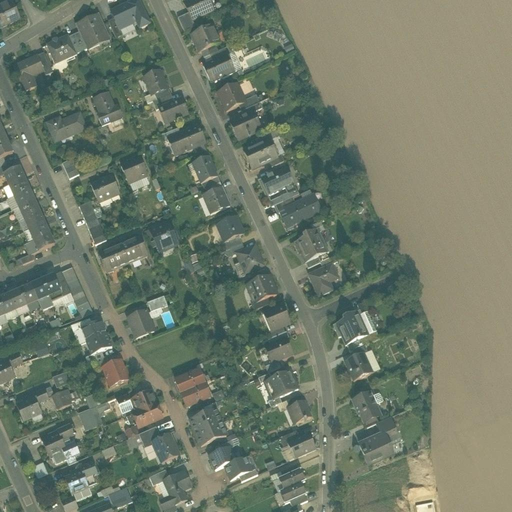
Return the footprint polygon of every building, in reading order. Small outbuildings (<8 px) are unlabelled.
[(114,21),(119,31),(120,31),(137,23),(140,30),(150,25),(139,0),(138,0),(128,5),(128,6),(120,10),(120,9),(110,13),(114,21)] [(189,15),(192,23),(193,23),(214,14),(207,0),(192,0),(184,4),(189,15)] [(0,29),(1,29),(0,28),(20,19),(11,1),(7,2),(0,5),(0,29)] [(178,20),(184,33),(195,28),(193,23),(192,23),(189,15),(178,20)] [(80,34),(86,49),(108,40),(98,17),(76,27),(80,34)] [(108,24),(115,40),(122,37),(120,31),(119,31),(114,21),(108,24)] [(137,23),(120,31),(122,37),(123,38),(140,30),(137,23)] [(191,37),(199,55),(202,54),(216,47),(218,46),(213,37),(216,35),(212,27),(191,37)] [(80,34),(74,36),(82,53),(87,51),(86,49),(80,34)] [(76,56),(82,53),(74,36),(68,39),(76,56)] [(47,46),(55,65),(76,56),(68,39),(68,37),(47,46)] [(292,45),(283,49),(287,57),(295,53),(292,45)] [(202,54),(205,59),(209,57),(219,53),(216,47),(202,54)] [(219,53),(209,57),(212,63),(227,57),(231,56),(227,49),(219,53)] [(36,57),(43,73),(51,69),(44,54),(36,57)] [(227,57),(212,63),(206,66),(203,68),(211,85),(237,73),(236,73),(241,71),(235,58),(231,56),(227,57)] [(13,68),(24,93),(34,89),(30,79),(43,73),(36,57),(13,68)] [(206,66),(212,63),(209,57),(205,59),(204,60),(206,66)] [(144,80),(152,99),(168,91),(160,73),(144,80)] [(112,87),(109,80),(101,83),(104,90),(112,87)] [(219,95),(227,113),(240,107),(246,104),(245,102),(237,86),(219,95)] [(75,93),(68,91),(66,99),(73,101),(75,93)] [(148,106),(154,104),(167,98),(171,96),(168,91),(152,99),(146,101),(148,106)] [(97,116),(102,128),(110,124),(122,120),(124,119),(119,107),(115,109),(109,95),(94,101),(100,115),(97,116)] [(171,106),(176,104),(172,96),(171,96),(167,98),(171,106)] [(242,112),(244,111),(260,104),(256,97),(245,102),(246,104),(240,107),(242,112)] [(171,106),(167,98),(154,104),(157,112),(171,106)] [(164,125),(165,126),(189,116),(182,101),(176,104),(171,106),(157,112),(157,113),(161,111),(162,113),(161,113),(162,116),(163,116),(167,124),(164,125)] [(263,111),(260,104),(244,111),(247,117),(253,114),(253,115),(263,111)] [(238,114),(241,119),(247,117),(244,111),(242,112),(238,114)] [(230,124),(239,143),(251,137),(250,136),(257,133),(253,124),(257,123),(253,115),(253,114),(247,117),(241,119),(230,124)] [(48,126),(55,141),(71,134),(72,137),(86,131),(79,116),(66,122),(66,123),(62,125),(60,120),(48,126)] [(319,121),(313,117),(308,123),(314,128),(319,121)] [(122,120),(110,124),(113,130),(124,125),(122,120)] [(171,141),(178,157),(206,145),(199,128),(181,136),(171,140),(171,141)] [(166,135),(169,142),(171,141),(171,140),(181,136),(178,130),(166,135)] [(255,141),(259,148),(269,143),(270,144),(276,141),(273,133),(255,141)] [(71,134),(55,141),(56,144),(72,137),(71,134)] [(277,161),(279,166),(284,163),(281,157),(284,155),(278,143),(280,142),(279,140),(276,141),(270,144),(277,161)] [(13,155),(8,143),(0,146),(0,160),(3,159),(13,155)] [(244,155),(252,172),(265,166),(277,161),(270,144),(269,143),(259,148),(244,155)] [(198,175),(202,186),(217,179),(217,178),(209,159),(194,165),(198,175)] [(62,165),(64,170),(75,166),(72,161),(72,160),(62,165)] [(121,168),(129,187),(130,186),(146,179),(148,178),(140,160),(121,168)] [(265,166),(268,171),(279,166),(277,161),(265,166)] [(198,175),(194,165),(188,168),(192,178),(198,175)] [(10,174),(6,166),(0,169),(0,179),(4,177),(4,176),(10,174)] [(75,166),(64,170),(67,175),(77,171),(75,166)] [(4,177),(9,188),(24,181),(19,169),(10,174),(4,176),(4,177)] [(286,170),(283,171),(291,188),(294,186),(286,170)] [(80,177),(77,171),(67,175),(69,181),(80,177)] [(261,181),(269,198),(284,191),(291,188),(283,171),(261,181)] [(91,185),(99,204),(120,196),(112,177),(91,185)] [(202,186),(204,191),(211,188),(221,184),(218,178),(217,178),(217,179),(202,186)] [(146,179),(130,186),(133,193),(149,186),(146,179)] [(9,188),(14,199),(29,191),(24,181),(9,188)] [(221,184),(211,188),(213,192),(222,189),(223,188),(221,184)] [(287,196),(296,191),(294,186),(291,188),(284,191),(287,196)] [(3,190),(8,201),(14,199),(9,188),(3,190)] [(222,189),(213,192),(211,188),(204,191),(207,196),(222,189)] [(206,196),(214,216),(230,209),(222,189),(207,196),(206,196)] [(14,199),(19,210),(34,202),(29,191),(14,199)] [(296,191),(287,196),(281,198),(284,203),(293,199),(299,196),(296,191)] [(300,196),(302,202),(312,197),(309,191),(300,196)] [(214,216),(206,196),(203,197),(211,217),(214,216)] [(286,211),(289,217),(294,227),(300,224),(299,222),(308,218),(309,220),(320,215),(312,197),(302,202),(296,205),(286,209),(286,211)] [(273,208),(276,207),(284,203),(281,198),(271,203),(273,208)] [(12,212),(19,210),(14,199),(8,201),(6,202),(11,213),(12,212)] [(293,199),(284,203),(276,207),(280,214),(286,211),(286,209),(296,205),(293,199)] [(34,202),(19,210),(24,221),(39,213),(34,202)] [(79,208),(81,214),(92,209),(90,203),(79,208)] [(95,215),(92,209),(81,214),(83,219),(95,215)] [(18,223),(24,221),(19,210),(12,212),(17,223),(18,223)] [(286,211),(280,214),(282,220),(289,217),(286,211)] [(24,221),(29,232),(44,225),(39,213),(24,221)] [(97,220),(95,215),(83,219),(86,225),(97,220)] [(294,228),(294,227),(289,217),(282,220),(287,231),(294,228)] [(218,226),(226,244),(237,240),(243,237),(235,219),(218,226)] [(99,226),(97,220),(86,225),(88,230),(99,226)] [(18,223),(23,234),(29,232),(24,221),(18,223)] [(311,227),(314,233),(319,230),(320,233),(325,231),(321,222),(311,227)] [(44,225),(29,232),(34,243),(49,235),(44,225)] [(150,233),(158,252),(169,248),(170,251),(178,247),(168,225),(150,233)] [(101,231),(99,226),(88,230),(90,236),(101,231)] [(305,264),(305,265),(327,255),(329,254),(328,254),(326,255),(317,236),(321,234),(320,233),(319,230),(314,233),(303,238),(304,240),(293,245),(298,255),(301,254),(306,264),(305,264)] [(104,237),(101,231),(90,236),(93,241),(104,237)] [(29,245),(34,243),(29,232),(23,234),(22,234),(27,245),(29,245)] [(49,235),(34,243),(38,253),(39,254),(54,247),(49,235)] [(93,241),(95,247),(106,242),(104,237),(93,241)] [(139,239),(119,248),(127,266),(147,258),(139,239)] [(226,253),(230,251),(240,247),(237,240),(226,244),(223,246),(226,253)] [(34,255),(38,253),(34,243),(29,245),(34,255)] [(32,256),(34,255),(29,245),(27,245),(25,247),(29,256),(31,255),(32,256)] [(242,246),(240,247),(230,251),(233,258),(237,257),(237,256),(245,252),(242,246)] [(106,275),(127,266),(119,248),(98,256),(106,275)] [(237,257),(245,275),(263,267),(255,248),(245,252),(237,256),(237,257)] [(20,260),(23,266),(34,262),(32,256),(31,255),(29,256),(20,260)] [(190,262),(192,266),(199,262),(196,255),(189,258),(190,262)] [(308,270),(320,265),(329,260),(327,255),(305,265),(308,270)] [(334,258),(329,260),(320,265),(322,270),(332,266),(337,264),(334,258)] [(183,265),(188,276),(195,273),(192,267),(192,266),(190,262),(183,265)] [(200,264),(192,267),(195,273),(203,270),(200,264)] [(308,277),(318,299),(333,292),(328,282),(337,278),(332,266),(322,270),(308,277)] [(61,275),(64,280),(75,275),(72,270),(61,275)] [(55,277),(57,283),(64,280),(61,275),(55,277)] [(64,280),(67,287),(78,282),(75,275),(64,280)] [(42,282),(49,297),(61,292),(57,283),(55,277),(54,276),(42,282)] [(254,306),(255,306),(272,299),(278,296),(270,278),(247,287),(250,294),(252,294),(256,304),(254,305),(254,306)] [(67,287),(64,280),(57,283),(61,292),(63,298),(71,295),(69,292),(67,287)] [(31,287),(38,302),(49,297),(42,282),(31,287)] [(67,287),(69,292),(80,287),(78,282),(67,287)] [(31,287),(20,291),(26,307),(37,303),(38,302),(31,287)] [(71,295),(72,298),(83,293),(80,287),(69,292),(71,295)] [(9,296),(15,312),(26,307),(20,291),(9,296)] [(63,298),(61,292),(49,297),(51,304),(63,298)] [(74,303),(85,298),(83,293),(72,298),(74,303)] [(63,298),(51,304),(53,307),(54,309),(63,305),(66,306),(74,303),(72,298),(71,295),(63,298)] [(0,299),(0,306),(4,316),(15,312),(9,296),(0,299)] [(51,304),(49,297),(38,302),(42,312),(53,307),(51,304)] [(74,303),(77,309),(88,304),(85,298),(74,303)] [(150,313),(151,314),(161,310),(167,307),(164,298),(147,304),(150,313)] [(251,307),(254,313),(274,304),(272,299),(255,306),(254,306),(251,307)] [(37,303),(26,307),(29,312),(29,314),(40,310),(37,303)] [(198,303),(192,309),(198,315),(205,308),(198,303)] [(77,309),(79,314),(90,309),(88,304),(77,309)] [(359,313),(361,317),(367,314),(363,305),(357,307),(359,313)] [(29,312),(26,307),(15,312),(18,317),(29,312)] [(273,331),(273,332),(282,329),(291,325),(283,307),(265,314),(273,331)] [(92,315),(90,309),(79,314),(82,320),(92,315)] [(150,313),(148,314),(151,320),(159,317),(162,313),(161,310),(151,314),(150,313)] [(147,315),(148,314),(147,311),(126,320),(134,341),(136,340),(129,321),(146,314),(147,315)] [(18,317),(15,312),(4,316),(7,323),(18,318),(18,317)] [(367,338),(367,337),(358,318),(361,317),(359,313),(343,320),(344,323),(333,328),(338,340),(342,338),(346,347),(367,338)] [(154,333),(149,320),(147,315),(146,314),(129,321),(136,340),(154,333)] [(367,314),(361,317),(358,318),(367,337),(376,333),(367,314)] [(49,324),(52,331),(62,327),(59,320),(49,324)] [(81,331),(92,326),(89,320),(71,327),(78,347),(86,344),(81,331)] [(86,344),(106,336),(101,323),(92,326),(81,331),(86,344)] [(27,331),(30,339),(39,336),(35,327),(27,331)] [(268,333),(271,340),(285,334),(282,329),(273,332),(273,331),(268,333)] [(350,355),(352,354),(364,348),(380,341),(376,333),(367,337),(367,338),(346,347),(350,355)] [(54,334),(47,337),(49,344),(57,341),(54,334)] [(286,334),(285,334),(271,340),(267,342),(270,347),(285,341),(288,340),(286,334)] [(12,336),(4,339),(7,346),(16,343),(12,336)] [(112,350),(106,336),(86,344),(91,357),(91,358),(102,354),(112,350)] [(264,350),(271,366),(278,364),(292,358),(285,341),(270,347),(264,350)] [(45,344),(33,348),(38,360),(49,355),(45,344)] [(367,354),(364,348),(352,354),(355,359),(363,356),(364,356),(367,354)] [(371,353),(367,354),(364,356),(372,375),(380,372),(371,353)] [(88,366),(95,363),(104,359),(102,354),(91,358),(91,357),(86,359),(88,366)] [(14,365),(15,368),(23,364),(19,356),(0,364),(1,367),(8,364),(9,367),(14,365)] [(111,356),(104,359),(95,363),(98,372),(103,370),(103,369),(115,365),(111,356)] [(344,364),(354,384),(372,375),(364,356),(363,356),(355,359),(344,364)] [(103,370),(111,389),(128,382),(127,377),(127,376),(124,369),(123,369),(120,362),(115,365),(103,369),(103,370)] [(0,368),(0,386),(15,380),(9,367),(8,364),(1,367),(0,368)] [(281,371),(278,364),(271,366),(264,369),(267,376),(270,375),(281,371)] [(175,382),(181,396),(205,386),(199,372),(175,382)] [(272,401),(272,402),(280,399),(298,391),(290,373),(272,381),(265,384),(272,401)] [(52,380),(56,390),(68,385),(64,375),(52,380)] [(259,380),(261,386),(265,384),(272,381),(270,375),(267,376),(259,380)] [(210,399),(205,386),(181,396),(186,409),(210,399)] [(50,389),(44,392),(48,399),(52,398),(54,397),(50,389)] [(39,402),(40,404),(49,400),(48,399),(44,392),(44,391),(25,400),(26,402),(33,399),(35,403),(39,402)] [(52,398),(58,412),(73,405),(67,391),(54,397),(52,398)] [(221,392),(212,396),(215,404),(225,400),(221,392)] [(132,402),(137,414),(156,406),(151,394),(132,402)] [(381,417),(376,407),(372,399),(370,394),(358,399),(360,402),(353,405),(359,418),(360,417),(364,424),(376,419),(381,417)] [(89,411),(90,411),(95,409),(98,408),(93,396),(85,399),(89,411)] [(115,400),(119,408),(128,404),(129,402),(127,396),(115,400)] [(378,396),(372,399),(376,407),(382,404),(383,402),(380,397),(378,396)] [(290,401),(293,409),(304,404),(300,397),(290,401)] [(16,407),(23,423),(31,419),(41,415),(35,403),(33,399),(26,402),(16,407)] [(269,402),(271,409),(280,406),(282,405),(280,399),(272,402),(272,401),(269,402)] [(133,416),(137,414),(132,402),(131,401),(129,402),(128,404),(119,408),(123,418),(126,419),(133,416)] [(280,406),(283,413),(290,410),(287,403),(282,405),(280,406)] [(98,408),(95,409),(100,420),(105,418),(103,413),(110,411),(107,404),(98,408)] [(290,410),(297,426),(312,420),(305,404),(304,404),(293,409),(290,410)] [(137,414),(133,416),(136,425),(138,430),(162,420),(156,406),(137,414)] [(95,409),(90,411),(97,428),(103,426),(100,420),(95,409)] [(78,416),(85,433),(97,428),(90,411),(89,411),(78,416)] [(190,423),(195,435),(221,425),(216,412),(190,423)] [(41,415),(31,419),(34,425),(44,421),(41,415)] [(129,428),(136,425),(133,416),(126,419),(125,424),(129,428)] [(367,431),(376,426),(379,425),(376,419),(364,424),(367,431)] [(391,419),(379,425),(376,426),(381,437),(384,436),(386,439),(397,434),(398,434),(391,419)] [(226,438),(221,425),(195,435),(200,448),(226,438)] [(52,458),(56,466),(79,456),(74,446),(72,447),(68,439),(74,437),(70,428),(47,439),(48,441),(42,444),(49,459),(52,458)] [(133,439),(138,437),(139,437),(136,429),(125,434),(128,441),(133,439)] [(156,429),(139,437),(138,437),(143,446),(144,450),(154,446),(153,444),(161,441),(156,429)] [(280,440),(285,451),(288,450),(287,446),(300,441),(296,433),(280,440)] [(401,442),(397,434),(386,439),(390,447),(401,442)] [(124,435),(116,438),(119,445),(126,442),(127,441),(124,435)] [(226,440),(228,444),(231,443),(237,441),(234,436),(226,440)] [(288,450),(294,461),(316,451),(309,436),(300,441),(287,446),(288,450)] [(359,448),(368,467),(384,459),(383,457),(392,453),(390,447),(386,439),(384,436),(381,437),(359,448)] [(133,439),(137,449),(143,446),(138,437),(133,439)] [(159,459),(162,465),(179,457),(170,437),(161,441),(153,444),(154,446),(159,459)] [(137,449),(133,439),(128,441),(127,441),(126,442),(130,452),(137,449)] [(215,450),(217,455),(229,450),(234,448),(231,443),(228,444),(215,450)] [(159,459),(154,446),(144,450),(143,451),(149,463),(159,459)] [(102,453),(105,460),(116,455),(113,448),(102,453)] [(224,469),(236,464),(229,450),(217,455),(209,459),(215,473),(224,469)] [(284,452),(289,463),(294,461),(288,450),(285,451),(284,452)] [(252,457),(245,460),(251,473),(255,471),(257,470),(252,457)] [(236,464),(224,469),(230,482),(239,479),(251,473),(245,460),(236,464)] [(33,469),(37,480),(48,475),(43,465),(33,469)] [(69,475),(71,478),(82,474),(85,480),(93,477),(97,475),(93,465),(69,475)] [(280,474),(283,479),(298,472),(296,467),(280,474)] [(251,473),(239,479),(241,484),(258,477),(255,471),(251,473)] [(152,479),(155,487),(157,486),(163,483),(163,482),(169,480),(165,472),(149,479),(149,480),(152,479)] [(278,481),(283,493),(300,485),(304,484),(298,472),(283,479),(278,481)] [(65,481),(71,496),(88,489),(85,480),(82,474),(71,478),(65,481)] [(159,503),(163,511),(174,507),(175,507),(187,502),(183,493),(191,489),(188,481),(186,482),(182,474),(169,480),(163,482),(163,483),(170,498),(164,501),(159,503)] [(272,484),(278,481),(283,479),(280,474),(270,478),(272,484)] [(85,480),(88,489),(97,486),(93,477),(85,480)] [(278,481),(272,484),(278,495),(281,494),(283,493),(278,481)] [(170,498),(163,483),(157,486),(164,501),(170,498)] [(305,496),(300,485),(283,493),(281,494),(286,505),(285,505),(285,506),(290,504),(305,497),(306,497),(306,496),(305,496)] [(101,493),(104,499),(108,498),(120,492),(118,489),(113,491),(111,488),(101,493)] [(91,497),(88,489),(71,496),(72,498),(75,504),(91,497)] [(108,498),(113,509),(133,501),(128,489),(120,492),(108,498)] [(286,505),(281,494),(278,495),(274,497),(279,508),(285,505),(286,505)] [(290,504),(292,509),(292,510),(300,506),(307,503),(305,497),(290,504)] [(61,503),(64,511),(75,511),(78,511),(75,504),(72,498),(61,503)] [(416,511),(415,507),(415,502),(401,505),(402,511),(416,511)] [(416,511),(434,511),(433,503),(415,507),(416,511)]
